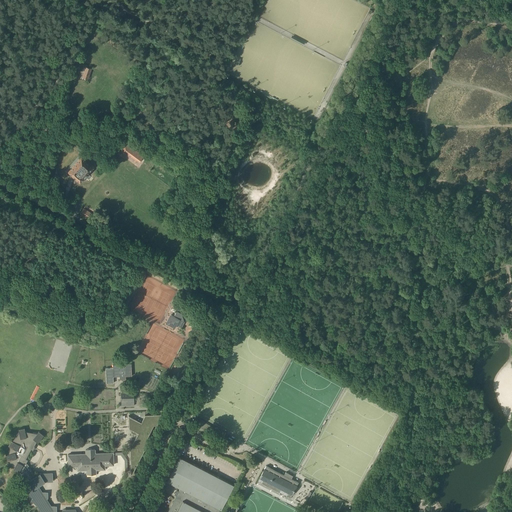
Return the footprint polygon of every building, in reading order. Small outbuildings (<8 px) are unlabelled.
[(82,76),(88,78),(91,68),(86,67),(82,76)] [(117,152),(125,158),(127,155),(138,163),(144,156),(125,142),(117,152)] [(73,177),(75,178),(76,178),(80,182),(93,168),(81,158),(71,169),(75,173),(73,175),(73,176),(73,177)] [(93,214),(84,209),(80,214),(89,220),(93,214)] [(177,311),(174,316),(172,315),(167,324),(175,328),(177,325),(182,327),(185,322),(184,321),(182,315),(182,314),(177,311)] [(113,367),(107,368),(108,382),(108,383),(114,383),(114,382),(113,377),(119,376),(120,379),(126,379),(126,376),(132,376),(131,363),(125,364),(125,367),(119,367),(119,364),(113,364),(113,367)] [(190,365),(187,363),(183,370),(185,370),(180,378),(183,380),(190,365)] [(134,392),(121,392),(122,406),(134,405),(134,392)] [(133,443),(130,442),(131,474),(150,439),(147,437),(154,425),(156,426),(163,414),(145,415),(141,422),(129,416),(129,428),(138,433),(133,443)] [(207,434),(211,426),(197,418),(193,426),(207,434)] [(28,464),(26,463),(28,459),(26,458),(31,449),(33,450),(35,447),(34,446),(37,441),(38,442),(44,435),(39,431),(37,433),(25,431),(24,427),(18,429),(19,432),(12,441),(11,440),(8,445),(9,446),(8,454),(6,455),(7,461),(9,460),(14,468),(13,470),(18,472),(19,472),(21,473),(27,470),(28,471),(19,477),(23,484),(22,486),(28,491),(32,498),(31,499),(37,505),(41,511),(40,511),(76,511),(75,509),(63,510),(63,511),(57,511),(55,510),(55,506),(51,506),(46,498),(46,492),(42,492),(38,485),(45,481),(53,481),(53,473),(40,473),(35,476),(28,464)] [(77,466),(78,470),(86,470),(87,474),(96,473),(96,469),(105,469),(105,465),(114,465),(113,452),(95,453),(95,449),(86,450),(86,454),(68,454),(68,467),(77,466)] [(219,511),(221,509),(234,485),(179,457),(176,463),(167,481),(176,486),(180,488),(178,491),(177,490),(176,490),(175,491),(174,492),(174,493),(174,494),(174,495),(174,496),(176,497),(167,511),(219,511)] [(282,489),(289,492),(287,495),(291,497),(299,482),(292,478),(293,475),(286,472),(284,475),(266,465),(260,477),(264,479),(262,482),(280,492),(282,489)] [(106,511),(113,511),(117,506),(111,503),(106,511)]
